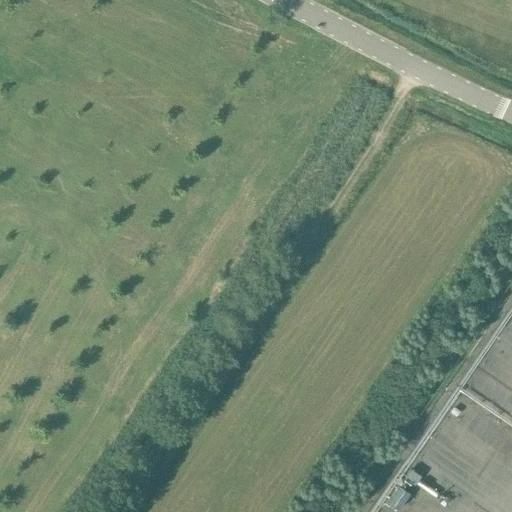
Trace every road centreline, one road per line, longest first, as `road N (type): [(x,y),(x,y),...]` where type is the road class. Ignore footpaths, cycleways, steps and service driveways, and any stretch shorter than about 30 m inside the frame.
road 1 (track): [(413,65),(111,511)]
road 2 (unclassified): [(511,114),(280,0)]
